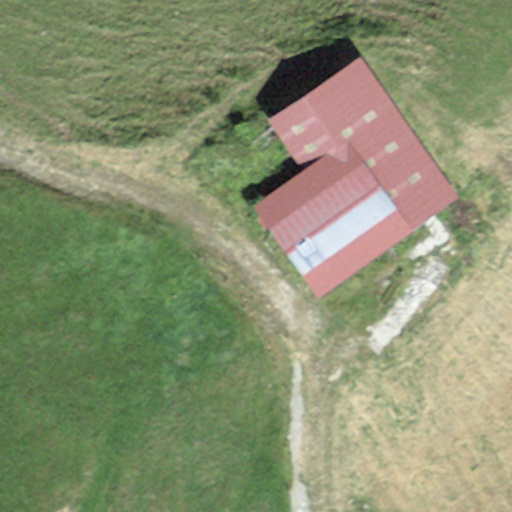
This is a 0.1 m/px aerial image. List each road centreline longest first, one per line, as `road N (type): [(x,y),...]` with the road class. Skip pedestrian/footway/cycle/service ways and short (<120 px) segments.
road 1 (track): [(312,511),(303,434),(310,347),(294,316),(210,228),(106,169),(0,135)]
road 2 (track): [(303,434),(395,502),(482,484),(511,466)]
